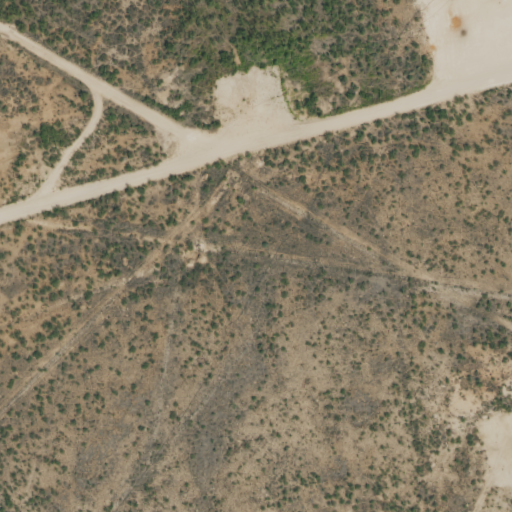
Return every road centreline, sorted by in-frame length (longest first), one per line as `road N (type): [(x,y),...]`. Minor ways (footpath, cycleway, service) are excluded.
road 1 (track): [(0,204),(511,71)]
road 2 (track): [(0,24),(213,146)]
